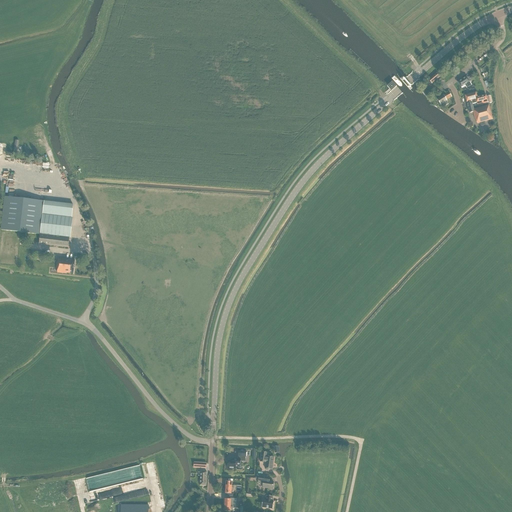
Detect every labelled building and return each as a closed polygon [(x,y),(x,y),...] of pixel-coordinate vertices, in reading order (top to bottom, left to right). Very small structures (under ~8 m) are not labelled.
[(436,73),(428,79),(432,83),(440,77),(436,73)] [(465,85),(466,87),(471,84),(466,76),(458,82),(461,87),(465,85)] [(400,78),(410,90),(412,88),(402,77),(400,78)] [(448,104),(447,101),(446,99),(451,96),(449,92),(444,95),(443,95),(437,99),(441,105),(442,104),(444,106),(448,104)] [(467,102),(471,101),(472,104),(476,103),(475,97),(477,97),(476,93),(465,96),(467,102)] [(487,100),(486,95),(476,98),(477,103),(477,105),(488,102),(487,100)] [(474,109),(473,106),(472,104),(471,101),(467,102),(470,113),(473,112),(475,119),(476,119),(477,123),(493,119),(489,105),(474,109)] [(1,230),(40,235),(39,244),(68,248),(69,238),(71,238),(73,218),(72,218),(74,205),(5,197),(1,230)] [(67,273),(73,273),(75,260),(58,258),(57,268),(58,268),(57,272),(67,274),(67,273)] [(238,459),(232,459),(232,462),(228,461),(228,465),(227,465),(227,467),(227,468),(236,469),(236,465),(237,465),(238,464),(241,464),(241,461),(245,461),(245,457),(246,457),(246,451),(238,451),(238,456),(238,459)] [(270,453),(264,452),(263,461),(266,462),(265,468),(272,469),(274,460),(269,459),(270,453)] [(200,485),(206,486),(207,472),(200,472),(199,472),(198,476),(200,476),(200,485)] [(269,481),(269,477),(259,476),(258,483),(263,484),(262,488),(272,489),(273,482),(269,481)] [(272,509),(273,509),(274,501),(272,501),(273,497),(266,496),(266,500),(263,500),(262,508),(262,507),(266,508),(268,509),(268,508),(272,509)]
